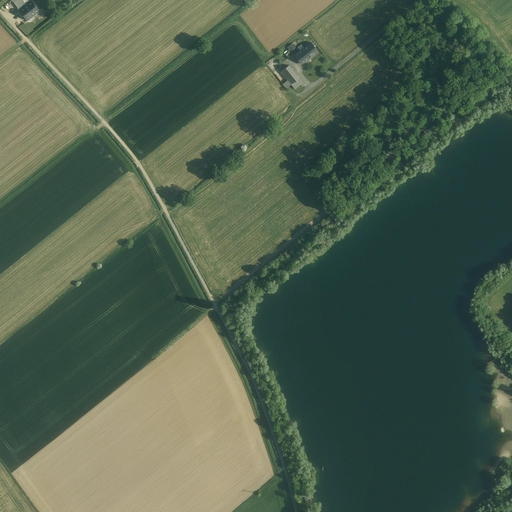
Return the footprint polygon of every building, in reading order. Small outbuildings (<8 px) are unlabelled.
[(27,0),(11,0),(19,10),(29,2),(27,0)] [(29,2),(19,10),(27,20),(39,11),(31,1),(29,2)] [(318,51),(311,42),(295,55),(302,63),(318,51)] [(299,78),(289,65),(276,75),(286,88),(291,84),(299,78)] [(302,83),(299,78),(291,84),(295,89),(302,83)]
